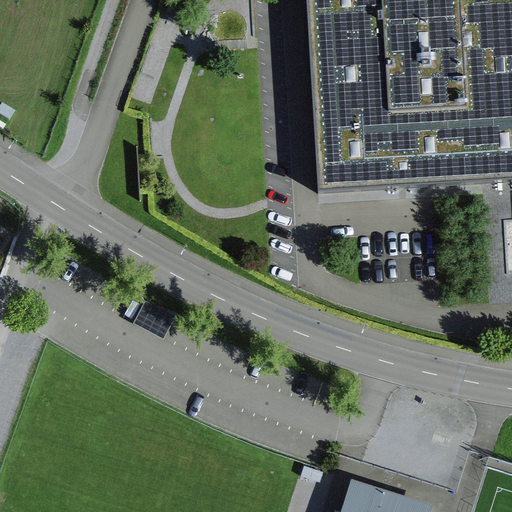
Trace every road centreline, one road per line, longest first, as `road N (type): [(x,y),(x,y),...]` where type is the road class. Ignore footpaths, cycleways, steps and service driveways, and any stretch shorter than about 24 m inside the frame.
road 1 (residential): [(0,167),(142,257),(301,334),(401,368),(511,390)]
road 2 (track): [(116,0),(81,103),(82,135),(51,200)]
